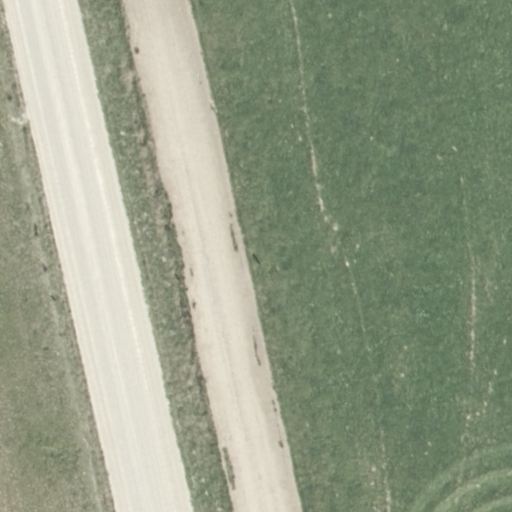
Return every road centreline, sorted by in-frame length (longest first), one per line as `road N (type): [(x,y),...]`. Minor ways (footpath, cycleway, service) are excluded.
road 1 (track): [(168,0),(283,511)]
road 2 (unclassified): [(175,511),(61,0)]
